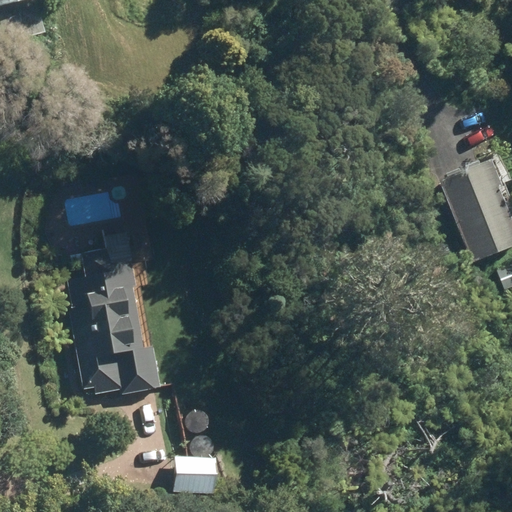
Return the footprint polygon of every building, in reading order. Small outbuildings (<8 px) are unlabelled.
[(0,0),(0,40),(31,35),(24,0),(25,0),(0,0)] [(425,182),(458,264),(505,246),(483,189),(487,188),(477,162),(425,182)] [(102,266),(99,250),(73,254),(77,278),(59,281),(64,311),(58,313),(73,390),(86,388),(87,395),(112,390),(112,395),(144,390),(138,348),(133,349),(121,288),(127,287),(121,262),(102,266)] [(511,267),(490,278),(498,296),(511,289),(511,267)] [(168,458),(166,493),(206,494),(207,459),(168,458)]
